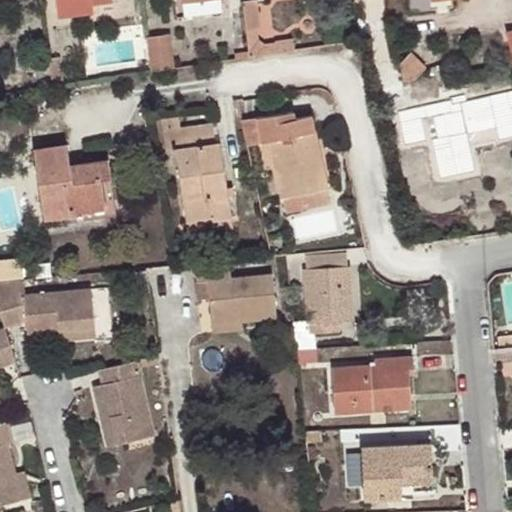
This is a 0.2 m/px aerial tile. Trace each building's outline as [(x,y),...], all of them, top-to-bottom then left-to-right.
[(221,14),(218,0),(201,0),(181,2),(183,17),(221,14)] [(169,35),(146,38),(151,73),(173,70),(169,35)] [(294,39),(248,47),(250,58),(295,51),(294,39)] [(269,141),(285,213),(305,209),(302,194),(327,188),(319,159),(314,160),(309,133),(313,131),(310,115),(293,119),(291,112),(240,121),(244,146),(269,141)] [(186,234),(231,227),(218,142),(213,143),(210,125),(181,130),(179,118),(161,120),(164,152),(174,151),(186,234)] [(99,179),(110,178),(107,160),(67,166),(64,146),(33,149),(43,219),(70,215),(69,212),(103,207),(99,179)] [(115,217),(110,178),(99,179),(103,207),(69,212),(70,215),(43,219),(44,226),(115,217)] [(302,194),(305,209),(330,204),(327,188),(302,194)] [(345,252),(304,255),(306,270),(346,267),(345,252)] [(233,281),(230,261),(195,265),(198,285),(208,285),(212,326),(241,324),(278,322),(272,276),(233,281)] [(346,267),(306,270),(310,319),(293,320),(296,349),(315,348),(314,333),(309,333),(308,323),(339,320),(351,319),(346,267)] [(25,298),(24,280),(0,282),(0,316),(4,329),(27,321),(28,336),(60,333),(96,330),(93,291),(25,298)] [(339,320),(308,323),(309,333),(314,333),(339,331),(339,320)] [(241,324),(212,326),(213,334),(242,333),(241,324)] [(0,367),(15,362),(4,329),(0,330),(0,367)] [(97,339),(96,330),(60,333),(61,343),(97,339)] [(498,346),(511,344),(511,333),(497,335),(498,346)] [(315,348),(296,349),(297,364),(316,362),(315,348)] [(371,397),(409,395),(408,376),(413,376),(412,358),(374,359),(375,366),(330,368),(334,412),(371,410),(371,397)] [(113,418),(119,446),(156,437),(139,362),(100,370),(104,386),(95,388),(103,421),(113,418)] [(410,407),(409,395),(371,397),(371,410),(410,407)] [(110,448),(119,446),(113,418),(103,421),(110,448)] [(6,420),(0,421),(0,503),(20,499),(14,470),(7,442),(11,441),(6,420)] [(431,490),(428,443),(361,445),(363,497),(410,496),(410,490),(431,490)] [(14,470),(20,499),(32,496),(25,468),(14,470)]
